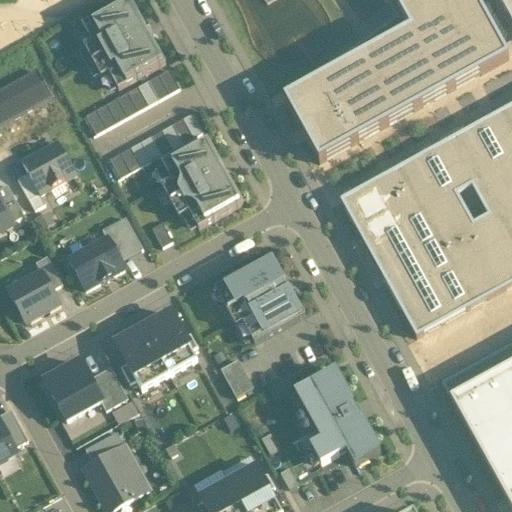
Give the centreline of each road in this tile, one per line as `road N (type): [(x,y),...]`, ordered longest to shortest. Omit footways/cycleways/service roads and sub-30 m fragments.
road 1 (residential): [(5,376),(299,216)]
road 2 (residential): [(440,471),(299,216)]
road 3 (residential): [(299,216),(179,0)]
road 4 (residential): [(82,511),(5,376)]
